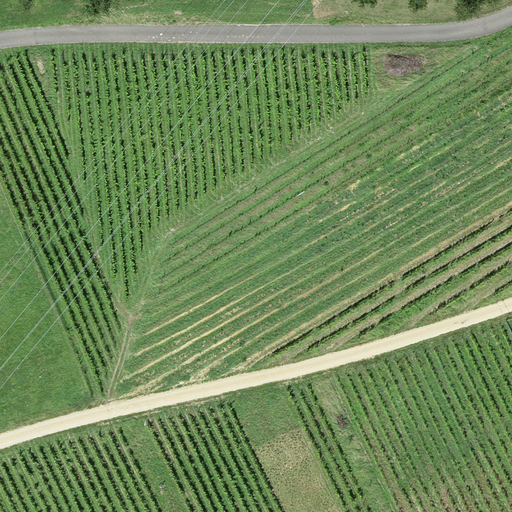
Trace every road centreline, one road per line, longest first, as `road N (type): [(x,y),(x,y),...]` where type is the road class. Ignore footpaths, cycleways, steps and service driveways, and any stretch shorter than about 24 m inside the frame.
road 1 (track): [(0,445),(61,423),(392,347),(511,307)]
road 2 (track): [(0,41),(98,33),(451,34),(511,17)]
